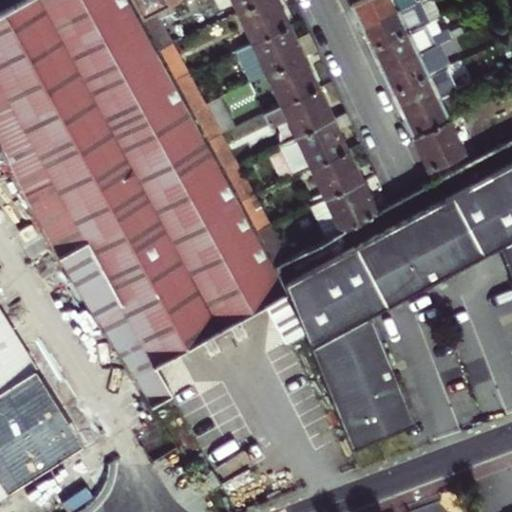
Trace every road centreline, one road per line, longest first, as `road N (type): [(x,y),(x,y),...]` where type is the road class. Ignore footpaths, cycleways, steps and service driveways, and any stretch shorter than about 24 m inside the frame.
road 1 (residential): [(511,436),(318,511)]
road 2 (residential): [(321,0),(401,173)]
